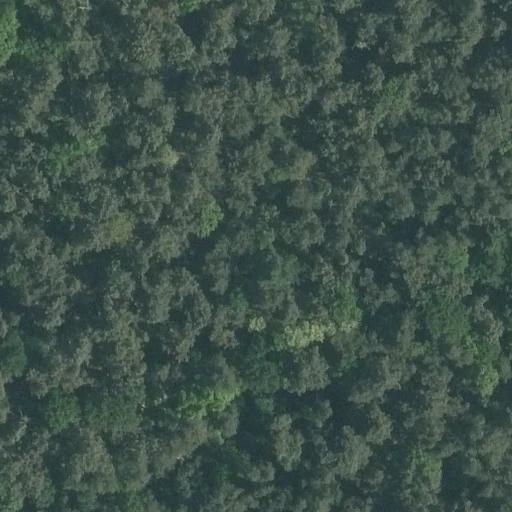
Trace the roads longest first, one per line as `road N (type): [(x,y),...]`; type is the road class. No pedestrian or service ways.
road 1 (track): [(379,291),(0,383)]
road 2 (unknown): [(152,346),(168,511)]
